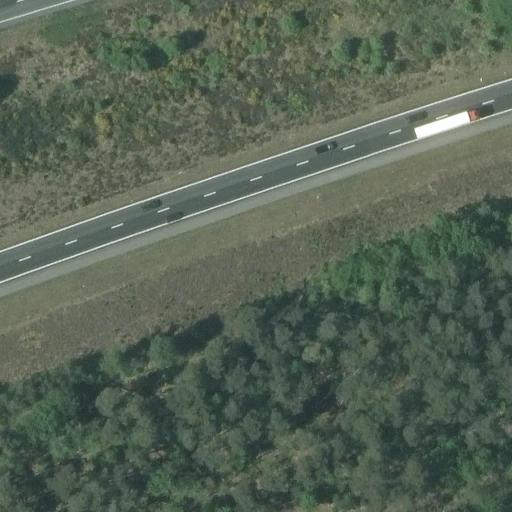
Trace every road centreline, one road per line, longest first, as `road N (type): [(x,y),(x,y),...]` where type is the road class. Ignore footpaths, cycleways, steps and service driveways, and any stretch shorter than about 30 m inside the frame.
road 1 (motorway): [(0,269),(511,98)]
road 2 (unknown): [(354,511),(511,463)]
